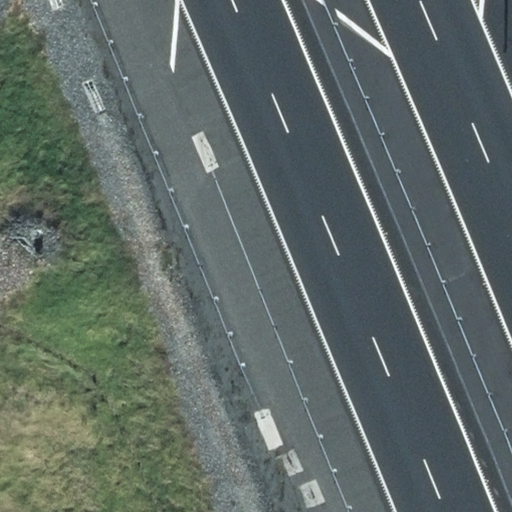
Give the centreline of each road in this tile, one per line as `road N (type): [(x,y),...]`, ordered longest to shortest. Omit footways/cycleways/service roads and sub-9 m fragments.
road 1 (motorway): [(439,511),(233,0)]
road 2 (motorway): [(421,0),(511,208)]
